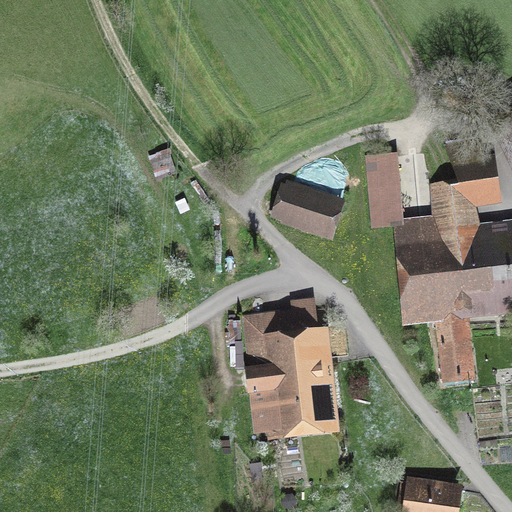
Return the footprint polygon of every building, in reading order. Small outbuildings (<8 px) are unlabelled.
[(511,114),(500,121),(511,145),(511,114)] [(372,224),(397,222),(406,312),(511,300),(511,234),(470,239),(467,202),(497,198),(491,162),(453,168),(459,181),(431,186),(434,218),(398,222),(392,156),(366,158),(372,224)] [(336,207),(285,191),(277,214),(328,232),(336,207)] [(314,310),(244,317),(256,429),(326,421),(314,310)] [(465,319),(437,322),(444,382),(472,379),(465,319)] [(412,483),(407,511),(453,511),(456,490),(412,483)]
